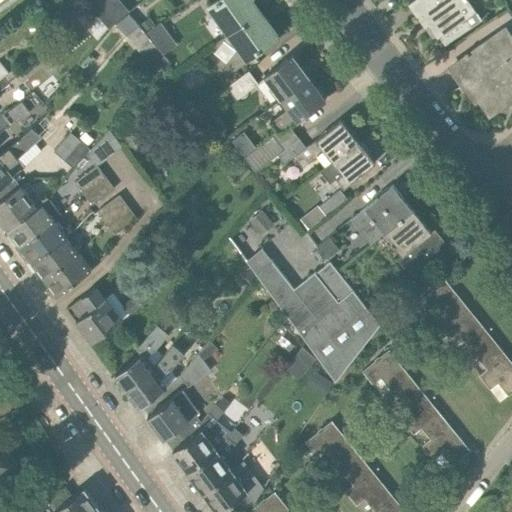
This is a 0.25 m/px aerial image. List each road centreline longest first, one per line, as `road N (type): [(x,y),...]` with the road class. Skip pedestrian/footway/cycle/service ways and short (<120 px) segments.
road 1 (tertiary): [(161,511),(0,288)]
road 2 (residential): [(475,177),(340,0)]
